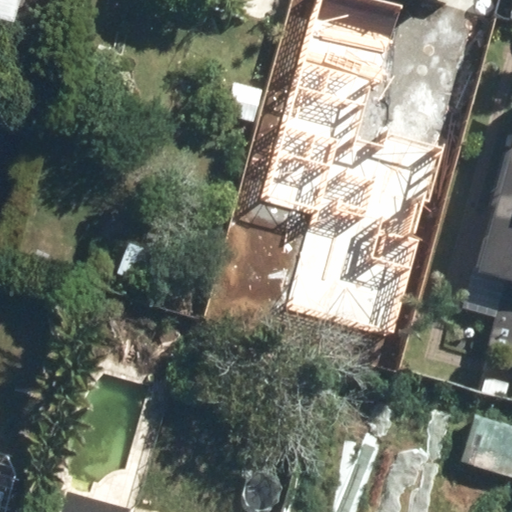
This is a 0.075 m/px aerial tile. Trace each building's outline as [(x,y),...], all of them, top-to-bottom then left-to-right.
[(74,0),(0,0),(0,4),(68,25),(74,0)] [(314,213),(289,305),(397,334),(448,147),(383,130),(380,142),(368,139),(403,11),(363,0),(320,0),(265,200),(314,213)] [(511,185),(484,276),(511,284),(511,306),(502,340),(511,342),(511,185)] [(151,221),(124,200),(94,241),(119,259),(109,272),(135,292),(164,253),(141,235),(151,221)] [(48,511),(90,511),(51,502),(48,511)]
